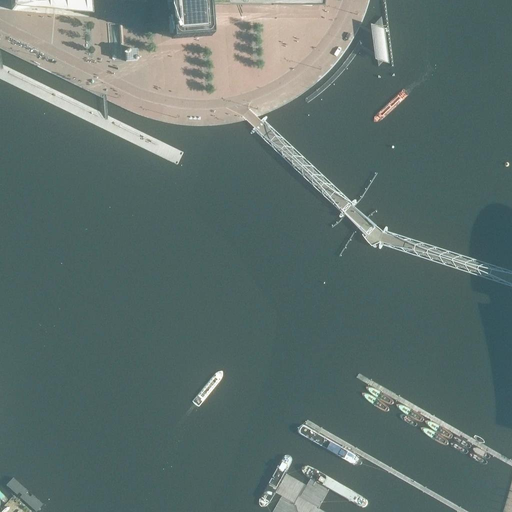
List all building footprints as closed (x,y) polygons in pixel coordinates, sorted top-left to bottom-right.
[(0,0),(0,47),(81,87),(106,99),(111,101),(121,106),(125,108),(130,110),(134,112),(139,114),(143,116),(150,118),(156,119),(162,121),(169,122),(175,123),(182,124),(189,125),(195,125),(202,125),(209,125),(214,125),(219,124),(224,123),(229,123),(234,122),(238,121),(243,120),(247,119),(252,117),(256,116),(260,115),(265,113),(269,111),(273,109),(277,107),(284,104),(290,100),(296,97),(302,93),(308,88),(315,83),(321,77),(328,71),(333,65),(339,58),(344,51),(347,46),(350,42),(353,37),(356,32),(358,27),(360,25),(362,20),(363,15),(365,10),(367,5),(368,1),(368,0),(0,0)] [(389,64),(385,34),(384,29),(372,25),(373,31),(377,60),(389,64)] [(265,117),(264,117),(261,121),(254,128),(253,130),(252,129),(250,133),(250,134),(251,134),(252,134),(255,131),(257,130),(263,123),(265,121),(266,118),(267,118),(267,117),(266,117),(265,117)] [(353,201),(351,203),(350,204),(345,208),(342,211),(339,215),(339,216),(340,217),(341,218),(342,217),(345,215),(346,214),(349,211),(353,207),(353,206),(356,202),(356,201),(355,200),(354,200),(353,201)] [(385,228),(384,230),(383,232),(380,237),(379,242),(379,243),(378,247),(378,248),(379,248),(379,249),(380,249),(381,248),(383,245),(383,243),(385,239),(386,234),(387,232),(387,229),(387,228),(387,227),(386,227),(385,227),(385,228)] [(5,487),(33,511),(39,511),(45,506),(13,478),(5,487)]
